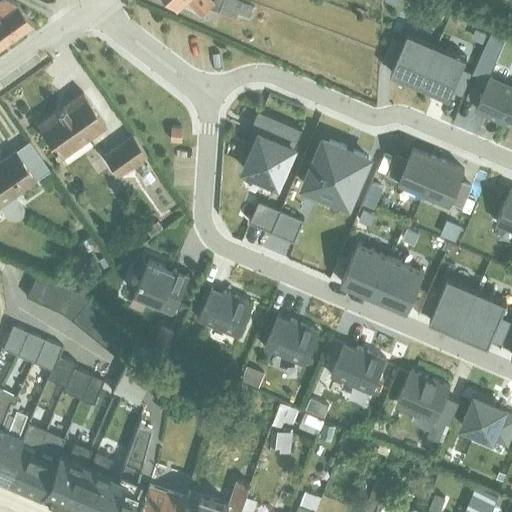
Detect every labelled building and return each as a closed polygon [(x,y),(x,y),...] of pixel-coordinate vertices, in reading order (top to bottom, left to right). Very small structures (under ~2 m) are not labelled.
[(0,0),(0,43),(32,21),(17,0),(16,0),(0,0)] [(176,0),(179,3),(181,0),(191,0),(200,10),(202,10),(209,4),(221,9),(221,8),(231,12),(237,14),(239,9),(251,14),(254,3),(246,0),(176,0)] [(404,40),(394,63),(391,70),(405,76),(421,82),(438,42),(409,29),(404,40)] [(394,63),(404,40),(393,35),(383,59),(394,63)] [(438,42),(421,82),(436,89),(450,95),(453,88),(463,65),(468,54),(438,42)] [(463,65),(453,88),(463,93),(473,70),(463,65)] [(478,100),(489,75),(478,70),(467,95),(478,100)] [(489,75),(478,100),(476,106),(502,117),(511,92),(511,78),(492,70),(489,75)] [(83,89),(37,122),(60,155),(63,153),(63,155),(89,137),(88,135),(105,121),(83,89)] [(511,92),(502,117),(511,121),(511,92)] [(260,131),(245,166),(279,181),(303,126),(260,107),(254,120),(252,125),(251,127),(260,131)] [(173,123),(172,137),(183,138),(184,124),(173,123)] [(132,131),(102,150),(118,173),(146,152),(132,131)] [(325,135),(304,185),(348,204),(370,154),(325,135)] [(409,155),(399,178),(399,179),(425,190),(425,189),(439,156),(414,145),(409,155)] [(15,146),(0,157),(0,201),(1,201),(5,207),(7,212),(11,214),(15,214),(18,213),(20,212),(21,210),(22,205),(21,202),(18,199),(16,197),(13,193),(36,176),(15,146)] [(399,178),(409,155),(397,150),(387,173),(399,178)] [(425,189),(425,190),(450,201),(451,200),(461,177),(465,167),(439,156),(425,189)] [(147,162),(137,168),(147,182),(157,176),(147,162)] [(461,177),(451,200),(463,205),(473,183),(461,177)] [(372,179),(362,201),(375,206),(384,184),(372,179)] [(511,226),(511,186),(511,187),(497,220),(511,226)] [(273,228),(282,206),(260,197),(250,219),(273,228)] [(282,206),(273,228),(295,238),(305,216),(282,206)] [(364,206),(359,217),(371,223),(376,212),(364,206)] [(447,217),(441,232),(456,238),(463,223),(447,217)] [(407,225),(402,237),(415,242),(420,231),(407,225)] [(90,231),(77,239),(84,249),(96,241),(90,231)] [(379,285),(392,253),(359,239),(342,279),(375,294),(379,285)] [(98,242),(91,247),(103,263),(110,258),(98,242)] [(379,285),(375,294),(408,308),(425,267),(392,253),(379,285)] [(143,270),(135,288),(161,299),(159,303),(175,309),(191,271),(175,264),(174,266),(149,256),(148,259),(145,258),(140,269),(143,270)] [(37,296),(47,273),(36,268),(26,291),(37,296)] [(47,273),(37,296),(48,302),(59,278),(47,273)] [(442,290),(433,312),(430,318),(442,323),(460,330),(479,286),(449,273),(442,290)] [(59,278),(48,302),(60,307),(71,284),(59,278)] [(71,284),(60,307),(71,315),(87,295),(80,289),(78,287),(76,286),(71,284)] [(212,284),(199,315),(240,333),(255,299),(239,293),(225,287),(225,289),(212,284)] [(433,312),(442,290),(431,285),(422,307),(433,312)] [(479,286),(460,330),(477,338),(483,340),(489,343),(492,337),(508,298),(479,286)] [(87,295),(71,315),(81,323),(98,303),(87,295)] [(511,300),(508,298),(492,337),(502,341),(511,317),(511,300)] [(98,303),(81,323),(91,331),(97,324),(107,311),(102,306),(98,303)] [(97,324),(91,331),(101,339),(117,319),(107,311),(97,324)] [(278,312),(265,343),(306,361),(321,327),(305,321),(292,315),(291,317),(278,312)] [(117,319),(101,339),(111,347),(126,328),(117,319)] [(23,336),(27,326),(12,320),(12,323),(9,328),(2,344),(17,350),(23,336)] [(511,345),(511,320),(503,342),(511,345)] [(23,336),(17,350),(34,357),(34,356),(40,345),(41,341),(44,334),(27,326),(23,336)] [(126,328),(111,347),(125,358),(128,352),(136,336),(126,328)] [(34,356),(34,357),(52,365),(58,351),(61,342),(44,334),(41,341),(40,345),(34,356)] [(345,340),(331,372),(373,389),(387,355),(372,349),(358,344),(357,346),(345,340)] [(4,379),(16,383),(25,354),(13,351),(4,379)] [(58,351),(52,365),(49,374),(65,381),(73,362),(74,358),(58,351)] [(126,359),(112,386),(116,388),(118,389),(138,399),(152,371),(126,359)] [(247,361),(241,375),(260,383),(266,369),(247,361)] [(73,362),(65,381),(63,386),(79,392),(81,393),(91,370),(88,369),(73,362)] [(431,428),(446,393),(451,383),(412,366),(396,403),(417,412),(413,420),(431,428)] [(91,370),(81,393),(93,398),(103,375),(96,372),(91,370)] [(344,398),(361,405),(368,389),(351,382),(344,398)] [(0,420),(9,397),(14,399),(16,395),(17,391),(1,384),(0,383),(0,420)] [(446,393),(431,428),(429,433),(439,437),(446,419),(451,421),(460,399),(446,393)] [(476,393),(462,424),(507,443),(511,430),(511,411),(505,408),(506,406),(476,393)] [(9,397),(0,420),(0,475),(4,477),(18,445),(24,431),(22,430),(21,430),(17,428),(26,408),(16,404),(20,396),(16,395),(14,399),(9,397)] [(281,398),(273,419),(282,423),(284,416),(294,420),(300,406),(281,398)] [(306,408),(299,423),(318,431),(325,416),(306,408)] [(24,431),(18,445),(35,451),(46,425),(30,417),(29,417),(28,416),(22,430),(24,431)] [(118,472),(101,511),(124,511),(150,424),(138,420),(118,472)] [(325,420),(321,435),(332,438),(336,422),(325,420)] [(46,425),(35,451),(53,459),(59,445),(64,433),(62,432),(46,425)] [(273,426),(271,442),(281,443),(280,447),(291,448),(293,428),(273,426)] [(68,450),(86,458),(87,456),(91,445),(90,444),(73,437),(68,450)] [(18,445),(4,477),(7,478),(19,484),(21,484),(24,476),(35,451),(18,445)] [(43,484),(39,492),(47,495),(58,500),(86,511),(101,511),(118,472),(105,466),(88,459),(86,458),(68,450),(59,445),(53,459),(43,484)] [(88,459),(105,466),(111,454),(96,446),(94,445),(88,459)] [(24,476),(21,484),(22,485),(35,491),(39,492),(43,484),(53,459),(35,451),(24,476)] [(361,511),(371,511),(388,476),(379,472),(361,511)] [(199,495),(194,511),(239,511),(247,492),(251,480),(237,475),(231,499),(202,488),(199,495)] [(194,511),(199,495),(150,480),(138,511),(194,511)] [(477,482),(464,511),(490,511),(499,491),(477,482)] [(312,511),(321,492),(305,485),(294,511),(312,511)] [(435,488),(428,505),(440,509),(447,492),(435,488)] [(247,492),(239,511),(252,511),(258,496),(247,492)] [(86,511),(58,500),(47,495),(46,497),(80,511),(86,511)] [(381,500),(376,511),(389,511),(392,505),(381,500)]
